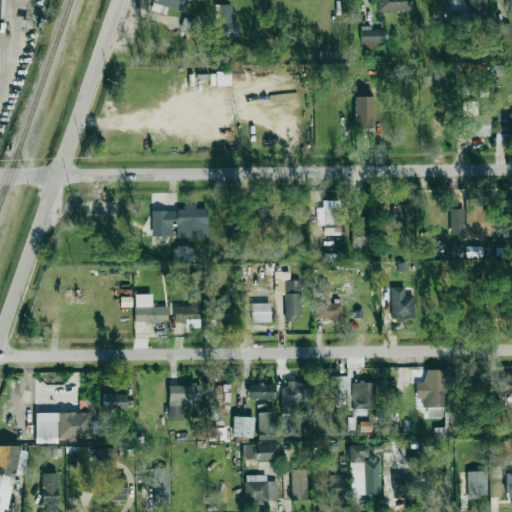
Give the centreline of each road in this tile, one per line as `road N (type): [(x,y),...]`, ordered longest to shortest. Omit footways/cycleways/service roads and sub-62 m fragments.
road 1 (tertiary): [(0,177),(511,169)]
road 2 (residential): [(0,357),(511,350)]
road 3 (secondary): [(116,0),(0,337)]
